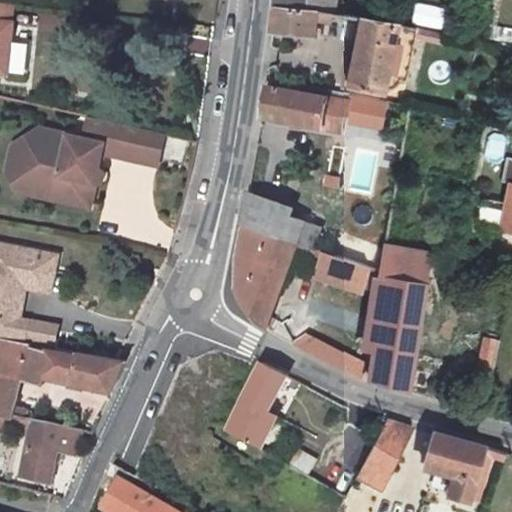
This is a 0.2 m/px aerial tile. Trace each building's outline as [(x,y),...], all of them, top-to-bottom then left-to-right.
[(349,14),(351,6),(340,4),(340,0),(278,0),(278,6),(335,12),(349,14)] [(0,72),(8,73),(13,30),(14,24),(10,23),(13,3),(0,1),(0,72)] [(441,29),(445,8),(415,3),(411,24),(441,29)] [(333,21),(335,12),(278,6),(275,29),(316,33),(319,20),(333,21)] [(404,100),(419,28),(361,17),(347,89),(404,100)] [(344,132),(350,101),(267,86),(263,118),(344,132)] [(105,158),(159,168),(166,132),(85,117),(81,137),(16,124),(2,193),(95,210),(105,158)] [(323,230),(293,218),(296,212),(248,196),(244,225),(316,250),(323,230)] [(511,231),(511,208),(506,207),(501,231),(511,233),(511,231)] [(376,270),(316,250),(244,225),(238,255),(237,291),(258,319),(268,325),(297,248),(311,252),(309,256),(321,261),(315,276),(362,293),(364,286),(371,289),(375,278),(381,280),(368,361),(300,329),(295,342),(356,373),(408,391),(430,254),(380,247),(376,270)] [(28,285),(53,291),(59,257),(0,245),(0,316),(20,321),(28,285)] [(128,360),(121,359),(74,350),(74,353),(30,345),(31,342),(0,336),(0,410),(14,414),(21,384),(30,386),(33,374),(115,391),(128,360)] [(494,365),(501,340),(485,336),(478,361),(494,365)] [(270,410),(288,376),(290,374),(265,363),(230,426),(262,444),(279,414),(270,410)] [(77,454),(87,424),(36,415),(23,474),(54,480),(61,451),(77,454)] [(346,511),(368,511),(417,427),(390,420),(339,508),(346,511)] [(191,476),(143,450),(148,440),(127,429),(124,434),(113,463),(176,499),(191,476)] [(451,496),(469,502),(474,483),(482,485),(490,457),(506,462),(509,453),(436,433),(426,468),(456,478),(451,496)] [(0,453),(0,476),(6,478),(12,456),(0,453)] [(110,511),(186,511),(123,476),(104,508),(110,511)]
